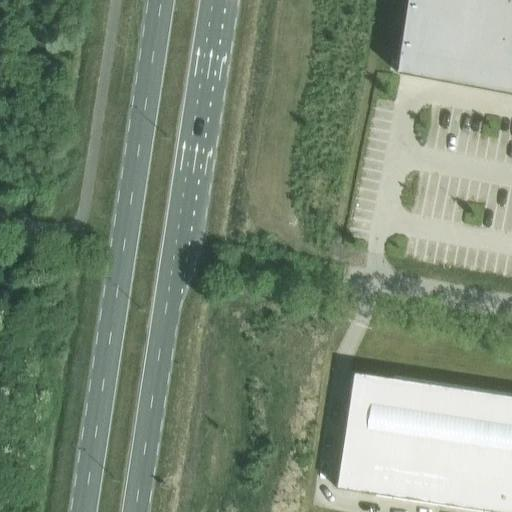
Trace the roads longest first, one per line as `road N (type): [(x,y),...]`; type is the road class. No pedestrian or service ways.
road 1 (primary): [(136,511),(214,0)]
road 2 (primary): [(161,0),(84,511)]
road 3 (unclassified): [(344,277),(511,308)]
